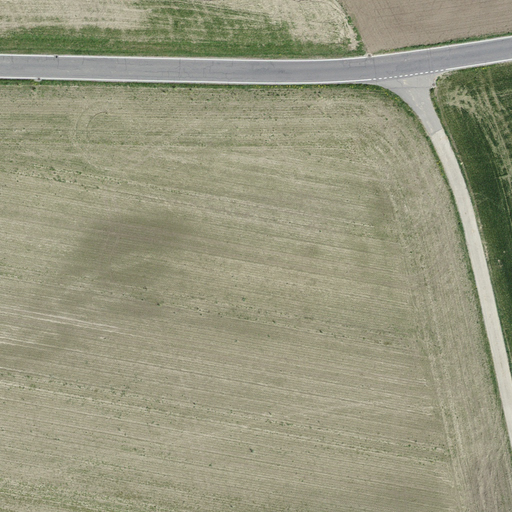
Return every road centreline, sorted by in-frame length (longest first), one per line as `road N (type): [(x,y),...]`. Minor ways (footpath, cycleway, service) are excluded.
road 1 (tertiary): [(0,73),(282,78),(511,51)]
road 2 (track): [(399,70),(457,171),(511,416)]
